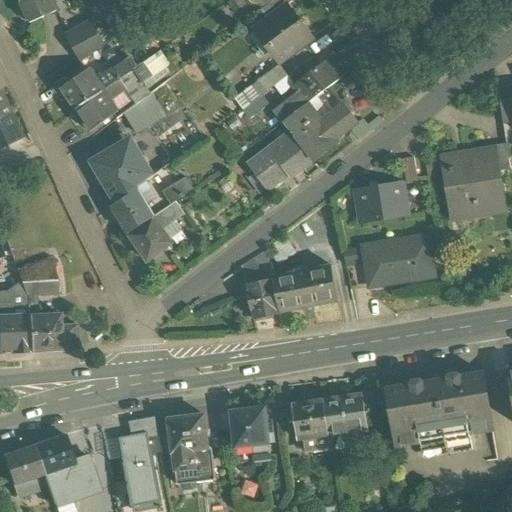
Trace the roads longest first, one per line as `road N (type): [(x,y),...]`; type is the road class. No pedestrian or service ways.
road 1 (residential): [(511,37),(139,329)]
road 2 (tertiary): [(147,378),(511,320)]
road 3 (residential): [(139,329),(0,46)]
road 4 (tertiary): [(0,426),(147,378)]
road 5 (tertiary): [(147,378),(0,383)]
